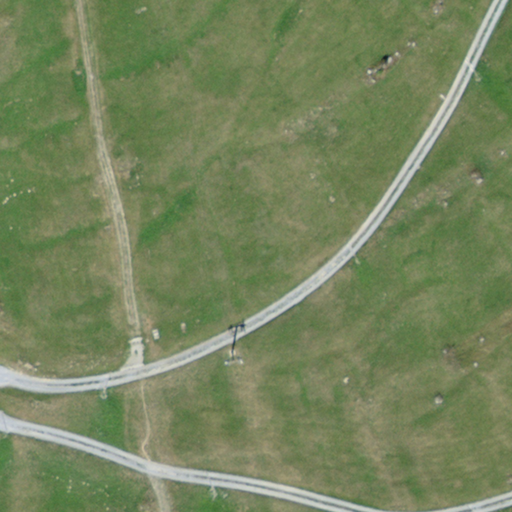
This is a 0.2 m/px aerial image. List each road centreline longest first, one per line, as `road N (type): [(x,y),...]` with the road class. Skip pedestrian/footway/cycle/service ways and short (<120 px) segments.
road 1 (track): [(0,374),(57,384),(134,371),(215,341),(314,279),(371,218),(442,112),(499,0)]
road 2 (track): [(134,371),(80,0)]
road 3 (track): [(361,511),(152,467),(0,420)]
